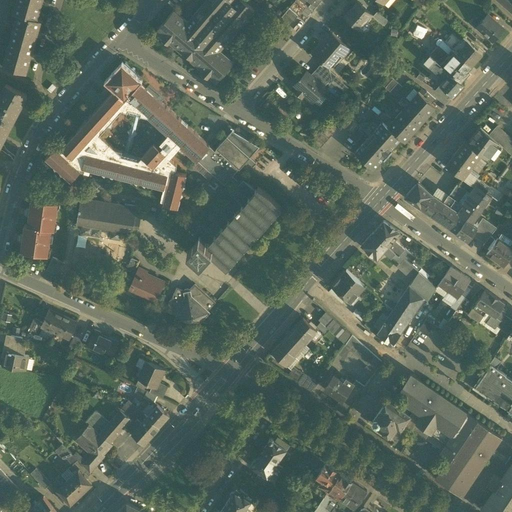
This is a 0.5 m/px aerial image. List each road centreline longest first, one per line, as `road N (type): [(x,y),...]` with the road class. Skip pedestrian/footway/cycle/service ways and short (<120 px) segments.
road 1 (residential): [(0,257),(12,197),(54,106),(123,36)]
road 2 (residential): [(230,369),(0,269)]
road 3 (secondary): [(230,369),(377,203)]
road 4 (residential): [(446,511),(278,390)]
road 5 (secondary): [(377,203),(511,52)]
road 6 (residential): [(377,203),(236,113)]
road 7 (residential): [(377,203),(511,295)]
road 8 (secondary): [(121,488),(230,369)]
road 9 (residential): [(334,0),(236,113)]
road 10 (residential): [(203,511),(278,390)]
road 11 (residential): [(236,113),(123,36)]
